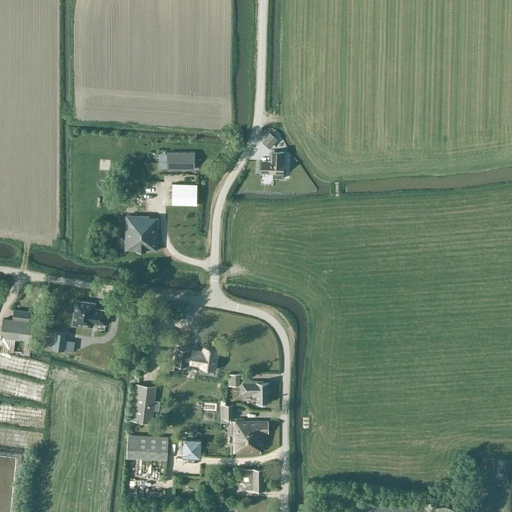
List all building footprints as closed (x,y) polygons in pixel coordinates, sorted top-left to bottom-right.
[(270,133),(262,142),(270,149),(278,139),(270,133)] [(273,178),(283,178),(285,152),(271,151),(270,161),(262,160),(261,173),(273,174),(273,178)] [(168,152),(167,169),(194,169),(194,153),(168,152)] [(197,205),(197,185),(173,184),(173,205),(197,205)] [(125,205),(125,191),(117,191),(117,204),(125,205)] [(173,208),(175,234),(191,233),(190,207),(173,208)] [(158,250),(159,218),(149,217),(149,216),(126,215),(125,249),(158,250)] [(105,324),(107,310),(94,308),(95,302),(75,300),(72,324),(92,327),(92,322),(105,324)] [(4,319),(1,338),(0,347),(0,351),(30,355),(34,323),(28,322),(30,312),(14,310),(13,320),(4,319)] [(65,339),(66,333),(56,331),(56,329),(42,327),(40,346),(64,350),(65,339)] [(178,348),(175,365),(187,366),(188,362),(191,362),(191,363),(202,365),(202,367),(215,369),(218,349),(214,348),(209,347),(205,347),(204,351),(192,350),(190,350),(190,349),(178,348)] [(228,374),(228,385),(240,385),(240,374),(228,374)] [(257,381),(242,381),(242,392),(253,392),(253,394),(255,396),(256,396),(256,402),(269,402),(268,382),(257,382),(257,381)] [(131,420),(152,423),(154,410),(159,411),(160,401),(155,400),(157,386),(135,383),(131,420)] [(233,404),(220,405),(220,423),(231,423),(231,419),(233,419),(233,404)] [(269,420),(234,421),(234,452),(261,452),(261,443),(264,443),(264,432),(269,432),(269,420)] [(128,434),(127,456),(167,459),(168,437),(128,434)] [(184,439),(183,455),(199,456),(201,440),(184,439)] [(266,468),(240,469),(240,483),(246,483),(246,490),(266,490),(266,468)] [(486,505),(487,474),(473,474),(472,504),(486,505)] [(39,492),(40,484),(28,483),(28,491),(39,492)] [(223,499),(223,486),(208,486),(208,499),(223,499)]
